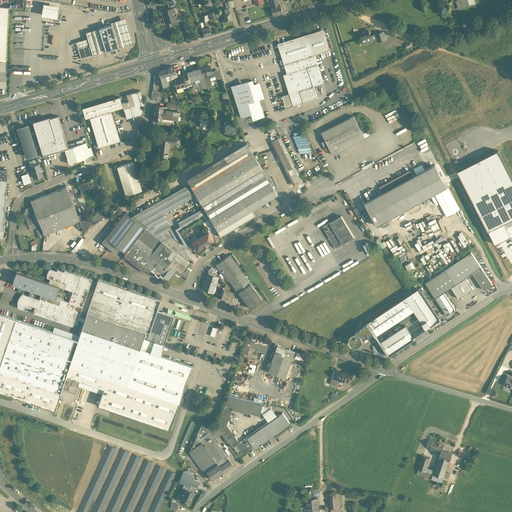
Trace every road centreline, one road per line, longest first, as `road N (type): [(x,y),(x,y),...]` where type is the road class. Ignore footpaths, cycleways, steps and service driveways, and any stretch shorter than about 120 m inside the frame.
road 1 (unclassified): [(384,370),(195,511)]
road 2 (residential): [(185,296),(384,370)]
road 3 (unclassified): [(185,296),(211,252),(323,185)]
road 4 (residential): [(13,258),(83,262),(185,296)]
road 5 (primary): [(202,47),(358,0)]
road 6 (primary): [(0,109),(147,64)]
road 7 (unclassified): [(511,286),(384,370)]
road 8 (residential): [(13,258),(21,198),(94,164)]
road 9 (unclassified): [(384,370),(511,409)]
